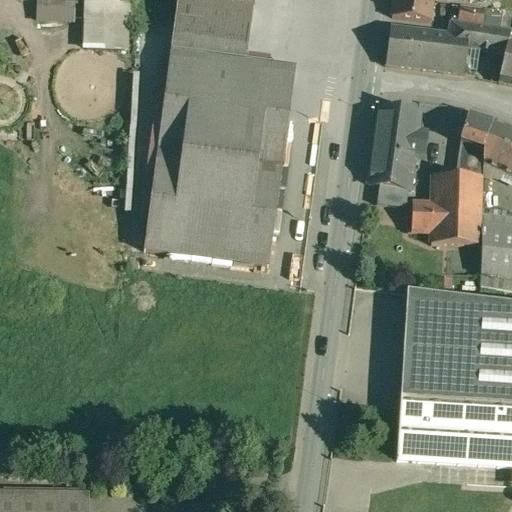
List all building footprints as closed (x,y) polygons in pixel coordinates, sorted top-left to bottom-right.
[(177,0),(143,253),(267,269),(294,71),(245,63),(253,0),(177,0)] [(394,0),(392,19),(431,23),(433,0),(394,0)] [(128,7),(88,5),(85,51),(125,53),(128,7)] [(484,12),(460,9),(458,25),(481,29),(484,12)] [(447,36),(390,29),(385,68),(463,77),(466,51),(504,57),(508,44),(510,33),(481,29),(449,24),(447,36)] [(511,44),(508,44),(504,57),(497,85),(511,88),(511,44)] [(419,114),(379,109),(368,186),(379,188),(376,207),(405,211),(408,191),(413,159),(423,160),(426,135),(416,133),(419,114)] [(511,133),(495,126),(468,117),(467,117),(459,145),(460,145),(483,151),(483,166),(485,167),(485,166),(511,178),(511,133)] [(483,151),(460,145),(459,145),(455,178),(455,179),(482,180),(482,166),(483,166),(483,151)] [(455,178),(432,178),(431,206),(412,205),(411,234),(431,235),(430,246),(480,248),(481,226),(481,211),(482,180),(455,179),(455,178)] [(511,215),(481,211),(481,226),(511,230),(511,215)] [(511,230),(481,226),(480,248),(480,277),(511,281),(511,230)] [(511,281),(480,277),(480,289),(511,293),(511,281)] [(449,280),(438,280),(437,295),(448,296),(449,280)] [(511,307),(406,295),(396,462),(511,468),(511,307)] [(85,511),(86,496),(0,494),(0,511),(85,511)]
